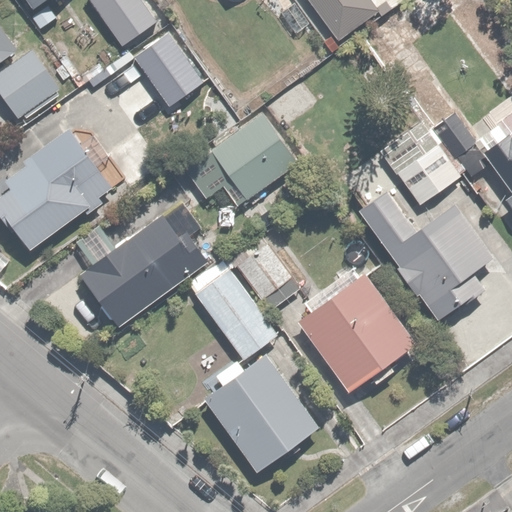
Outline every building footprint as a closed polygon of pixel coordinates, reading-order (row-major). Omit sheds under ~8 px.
[(25,0),(31,9),(44,0),(25,0)] [(154,0),(118,0),(144,38),(169,21),(154,0)] [(307,0),(335,37),(378,5),(374,0),(307,0)] [(400,0),(394,5),(414,35),(442,17),(438,12),(455,0),(400,0)] [(511,30),(491,0),(477,0),(463,10),(491,52),(511,38),(511,30)] [(0,60),(14,50),(0,30),(0,60)] [(62,88),(34,48),(0,71),(0,90),(19,118),(62,88)] [(476,139),(424,70),(400,88),(422,117),(392,140),(408,160),(397,169),(423,203),(459,175),(448,160),(476,139)] [(511,110),(484,132),(493,143),(481,152),(511,192),(505,197),(511,206),(511,110)] [(294,164),(260,112),(211,145),(245,197),(294,164)] [(26,247),(111,187),(70,128),(27,159),(29,162),(6,178),(12,186),(0,194),(0,216),(4,223),(8,221),(26,247)] [(133,129),(103,148),(125,185),(156,166),(133,129)] [(347,194),(357,207),(435,322),(485,288),(474,271),(494,258),(457,203),(417,230),(378,173),(347,194)] [(198,268),(156,214),(78,276),(120,330),(198,268)] [(268,241),(237,264),(269,309),(301,286),(268,241)] [(275,335),(223,257),(189,280),(241,358),(275,335)] [(416,343),(364,273),(358,277),(350,267),(303,302),(310,312),(296,322),(347,391),(368,375),(374,384),(394,369),(389,363),(416,343)] [(221,383),(204,395),(254,466),(317,421),(267,352),(245,367),(239,359),(216,375),(221,383)]
